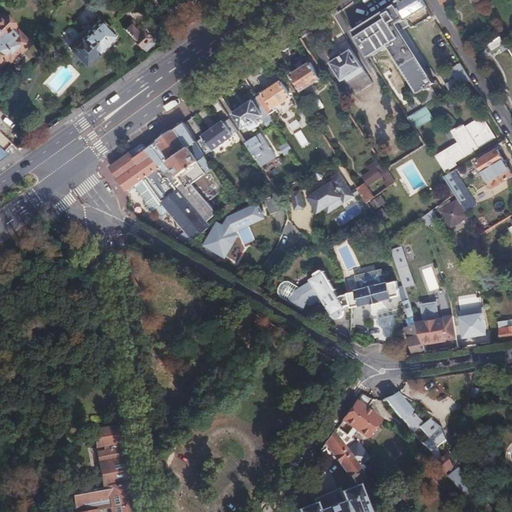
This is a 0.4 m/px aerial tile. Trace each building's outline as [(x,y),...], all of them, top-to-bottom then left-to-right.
[(422,0),(403,0),(396,4),(406,19),(414,32),(417,30),(409,17),(426,6),(422,0)] [(385,11),(354,30),(370,57),(387,46),(417,95),(436,83),(399,23),(406,19),(396,4),(385,11)] [(12,28),(1,17),(0,17),(0,65),(4,61),(7,64),(16,55),(17,55),(28,45),(15,31),(14,33),(11,29),(12,28)] [(114,36),(98,21),(80,39),(81,40),(79,43),(78,41),(71,48),(72,49),(70,51),(84,64),(95,53),(96,55),(114,36)] [(152,43),(136,26),(132,29),(128,25),(123,30),(143,51),(152,43)] [(501,36),(487,44),(492,52),(500,47),(506,44),(502,38),(501,36)] [(506,44),(500,47),(503,52),(509,49),(507,45),(506,44)] [(345,78),(347,81),(355,76),(364,70),(351,50),(330,63),(341,81),(345,78)] [(291,76),(301,92),(320,80),(310,63),(291,76)] [(447,87),(451,92),(471,79),(461,64),(450,70),(457,81),(447,87)] [(355,76),(347,81),(345,82),(354,96),(372,84),(364,70),(355,76)] [(268,113),(269,115),(276,111),(275,109),(292,97),(282,82),(264,94),(262,91),(256,95),(258,98),(268,113)] [(259,119),(268,113),(258,98),(234,114),(244,129),(249,125),(252,130),(262,124),(259,119)] [(427,106),(414,115),(421,126),(434,118),(427,106)] [(195,143),(204,155),(212,150),(213,151),(233,136),(233,135),(239,131),(229,118),(224,122),(224,121),(203,136),(204,137),(195,143)] [(438,157),(446,170),(455,164),(454,162),(494,138),(482,118),(465,128),(464,125),(454,130),(462,142),(438,157)] [(149,148),(209,228),(221,218),(209,202),(229,187),(218,174),(210,163),(204,155),(195,143),(181,124),(149,148)] [(302,148),(310,144),(303,129),(295,133),(302,148)] [(247,144),(255,156),(262,151),(258,145),(261,142),(257,137),(254,139),(253,138),(246,143),(247,144)] [(143,145),(131,153),(135,159),(149,148),(143,145)] [(111,169),(128,191),(142,180),(161,206),(164,204),(192,241),(209,228),(149,148),(135,159),(131,153),(111,169)] [(477,163),(493,189),(511,177),(511,174),(497,150),(477,163)] [(445,177),(456,195),(466,212),(476,206),(455,171),(445,177)] [(323,177),(321,172),(314,175),(315,176),(316,180),(319,181),(322,180),(323,177)] [(360,193),(357,189),(351,192),(339,173),(329,179),(331,183),(308,197),(318,212),(325,208),(341,197),(344,202),(360,193)] [(357,189),(366,203),(373,198),(364,184),(357,189)] [(303,208),(299,191),(291,193),(295,210),(303,208)] [(344,202),(341,197),(325,208),(328,213),(344,202)] [(274,198),(266,201),(272,215),(280,212),(274,198)] [(459,201),(442,207),(449,228),(467,221),(459,201)] [(335,217),(340,226),(360,213),(355,204),(335,217)] [(216,232),(208,245),(227,256),(235,243),(233,242),(237,234),(233,232),(229,229),(233,222),(245,217),(249,225),(265,218),(259,206),(231,218),(223,228),(222,229),(221,229),(221,230),(220,230),(220,231),(219,232),(219,233),(216,232)] [(229,229),(233,232),(238,230),(247,226),(249,225),(245,217),(233,222),(229,229)] [(402,248),(392,251),(396,263),(398,270),(399,271),(408,267),(402,248)] [(408,267),(399,271),(401,277),(410,273),(408,267)] [(359,291),(368,289),(369,289),(375,287),(376,287),(377,287),(385,285),(385,284),(382,270),(372,272),(372,273),(365,275),(365,274),(356,277),(356,279),(359,289),(359,291)] [(310,280),(311,281),(319,295),(332,317),(333,317),(334,318),(334,319),(336,319),(337,319),(338,319),(340,319),(341,318),(342,317),(343,316),(344,315),(344,313),(343,311),(342,309),(345,307),(350,306),(351,306),(351,308),(359,306),(356,292),(348,294),(347,294),(348,295),(341,296),(339,298),(324,273),(323,272),(322,273),(316,277),(310,280)] [(425,274),(429,290),(437,288),(433,272),(425,274)] [(410,273),(401,277),(404,289),(414,286),(410,273)] [(319,295),(311,281),(295,291),(288,303),(302,312),(309,301),(319,295)] [(389,284),(392,298),(400,296),(397,282),(389,284)] [(357,292),(356,292),(359,306),(360,306),(361,307),(363,306),(371,304),(373,303),(379,301),(379,302),(380,301),(389,299),(391,299),(392,298),(389,284),(388,284),(385,284),(385,285),(377,287),(376,287),(375,287),(369,289),(368,289),(359,291),(357,291),(357,292)] [(405,328),(409,339),(420,335),(416,324),(414,316),(408,300),(402,302),(408,318),(410,326),(405,328)] [(420,324),(416,324),(420,335),(423,344),(457,339),(453,317),(443,319),(444,321),(439,321),(437,313),(436,304),(427,306),(427,304),(424,304),(421,305),(421,311),(423,311),(425,323),(420,324)] [(464,329),(465,337),(486,334),(483,315),(462,318),(463,322),(458,322),(459,330),(464,329)] [(498,322),(501,342),(511,340),(511,326),(506,327),(505,321),(498,322)] [(415,354),(426,353),(423,344),(420,335),(409,339),(414,354),(415,354)] [(107,366),(106,360),(96,361),(100,381),(109,379),(108,370),(107,366)] [(365,409),(372,399),(371,399),(370,399),(369,399),(369,398),(368,398),(367,398),(367,397),(366,397),(365,397),(365,396),(364,396),(363,395),(362,395),(362,394),(361,394),(341,420),(351,428),(346,435),(336,428),(332,432),(357,466),(366,459),(351,439),(357,432),(364,438),(378,419),(365,409)] [(409,410),(396,394),(396,395),(395,395),(394,396),(393,396),(393,397),(392,397),(391,397),(391,398),(390,398),(389,398),(389,399),(388,399),(387,399),(386,399),(385,400),(384,400),(402,421),(410,414),(408,411),(409,410)] [(402,421),(414,436),(422,429),(410,414),(402,421)] [(86,511),(82,511),(133,511),(118,425),(93,430),(96,447),(103,446),(104,451),(97,452),(103,487),(73,492),(75,507),(85,506),(86,511)] [(332,432),(324,444),(347,474),(351,471),(354,476),(361,471),(357,466),(332,432)] [(437,464),(445,473),(452,467),(447,456),(437,464)] [(461,466),(450,475),(469,499),(480,491),(461,466)] [(366,511),(356,485),(339,492),(342,501),(316,511),(313,503),(295,509),(296,511),(366,511)] [(342,501),(339,492),(338,489),(311,499),(313,503),(316,511),(342,501)]
